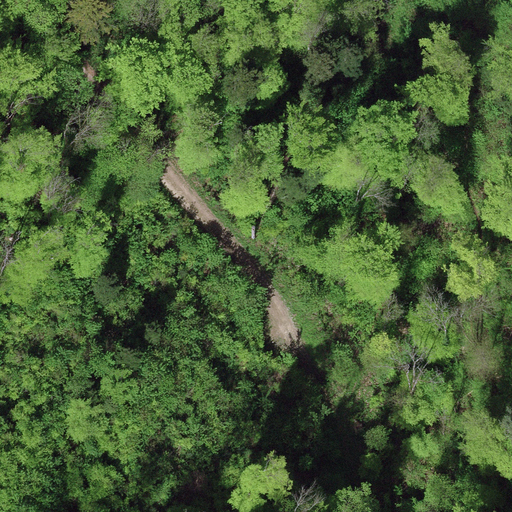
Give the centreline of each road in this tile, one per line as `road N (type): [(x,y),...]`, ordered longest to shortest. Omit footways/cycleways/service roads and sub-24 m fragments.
road 1 (track): [(288,511),(123,183),(10,0)]
road 2 (track): [(384,0),(386,168),(351,415),(303,511)]
